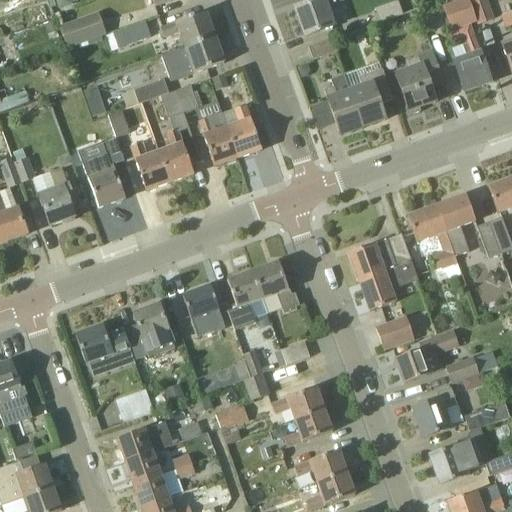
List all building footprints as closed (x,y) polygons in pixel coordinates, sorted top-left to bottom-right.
[(69,0),(54,0),(58,9),(59,11),(72,6),(71,4),(69,0)] [(304,39),(334,28),(328,8),(346,2),(344,0),(321,0),(294,10),(304,39)] [(477,28),(478,27),(469,4),(466,0),(442,10),(456,46),(448,49),(463,93),(490,84),(483,65),(468,28),(476,25),(477,28)] [(479,0),(469,4),(478,27),(492,22),(488,12),(495,9),(492,0),(479,0)] [(379,25),(402,17),(397,3),(374,11),(379,25)] [(184,50),(215,39),(206,13),(160,30),(163,40),(178,35),(184,50)] [(511,41),(501,46),(511,76),(511,13),(499,18),(504,30),(511,27),(511,41)] [(66,50),(105,36),(97,14),(58,29),(66,50)] [(59,39),(54,23),(45,26),(50,42),(59,39)] [(144,23),(120,32),(112,35),(118,51),(150,40),(144,23)] [(170,84),(224,65),(215,39),(184,50),(188,62),(165,70),(170,84)] [(313,62),(337,54),(333,40),(308,49),(313,62)] [(441,79),(432,53),(406,62),(410,72),(395,77),(409,117),(420,113),(419,109),(435,104),(428,84),(441,79)] [(310,73),(308,66),(297,70),(301,80),(307,78),(310,73)] [(349,93),(362,130),(375,126),(374,125),(385,121),(378,102),(391,97),(382,71),(359,79),(362,88),(349,93)] [(211,81),(216,93),(228,88),(224,77),(211,81)] [(362,130),(349,93),(343,77),(330,82),(333,88),(323,92),(339,137),(350,134),(362,130)] [(138,106),(157,100),(160,99),(168,95),(163,82),(133,93),(138,106)] [(175,93),(183,116),(198,111),(190,88),(175,93)] [(0,114),(28,104),(24,94),(0,102),(0,114)] [(160,99),(166,116),(168,120),(169,120),(182,115),(175,94),(172,95),(172,94),(168,95),(160,99)] [(101,102),(88,106),(92,120),(106,115),(105,114),(101,102)] [(237,160),(259,152),(243,108),(233,111),(238,125),(226,129),(237,160)] [(112,131),(116,140),(129,136),(121,113),(107,118),(112,131)] [(237,160),(226,129),(221,116),(197,125),(212,169),(237,160)] [(124,163),(116,140),(112,131),(103,135),(106,144),(102,146),(108,163),(89,170),(76,136),(66,139),(82,184),(88,182),(98,210),(125,200),(113,167),(124,163)] [(193,176),(177,132),(174,134),(165,137),(169,149),(158,153),(169,184),(193,176)] [(169,184),(158,153),(147,157),(143,144),(130,149),(146,193),(169,184)] [(21,186),(14,166),(11,161),(0,164),(0,170),(8,191),(21,186)] [(27,161),(14,166),(21,186),(33,182),(35,181),(34,181),(27,161)] [(62,171),(50,175),(55,190),(38,196),(49,228),(74,219),(68,203),(73,201),(62,171)] [(511,180),(488,189),(498,216),(511,212),(511,215),(511,180)] [(460,230),(475,225),(465,197),(437,208),(455,259),(468,254),(460,230)] [(0,245),(26,236),(17,210),(4,214),(0,202),(0,245)] [(457,267),(454,259),(455,259),(437,208),(407,218),(417,246),(436,239),(439,247),(437,248),(440,255),(428,259),(433,275),(457,267)] [(488,225),(500,256),(511,251),(511,250),(501,220),(488,225)] [(488,261),(500,256),(488,225),(476,229),(488,261)] [(412,265),(408,255),(401,236),(385,242),(374,246),(348,255),(358,284),(412,265)] [(289,291),(287,291),(277,264),(252,273),(262,302),(276,297),(283,316),(296,311),(295,309),(299,308),(294,295),(291,297),(289,291)] [(369,313),(395,304),(389,285),(397,282),(398,285),(417,279),(412,265),(358,284),(369,313)] [(227,314),(234,333),(253,326),(252,322),(267,316),(262,302),(252,273),(226,282),(237,310),(227,314)] [(225,329),(217,307),(210,288),(182,298),(191,324),(207,318),(213,334),(225,329)] [(175,350),(166,325),(159,306),(133,316),(136,327),(123,332),(130,351),(134,364),(147,359),(146,357),(147,357),(148,360),(175,350)] [(383,353),(415,341),(407,319),(375,330),(383,353)] [(123,332),(105,338),(102,327),(75,337),(86,366),(114,356),(116,361),(112,363),(114,368),(117,367),(121,377),(131,373),(130,369),(135,367),(134,364),(130,351),(123,332)] [(444,372),(438,356),(458,349),(452,333),(418,345),(420,352),(395,361),(404,386),(444,372)] [(286,367),(309,359),(304,344),(281,352),(286,367)] [(286,367),(281,352),(273,354),(278,370),(286,367)] [(262,375),(255,354),(243,358),(251,379),(262,375)] [(491,371),(485,356),(473,361),(478,376),(491,371)] [(27,359),(17,363),(22,376),(32,373),(27,359)] [(450,385),(478,376),(473,361),(444,369),(450,385)] [(0,367),(0,417),(4,429),(31,420),(23,398),(27,397),(24,389),(21,390),(11,363),(0,367)] [(232,368),(237,384),(249,380),(244,364),(232,368)] [(245,383),(252,402),(267,396),(260,378),(245,383)] [(457,407),(453,397),(450,389),(435,395),(438,402),(413,411),(423,440),(451,430),(451,428),(461,425),(455,408),(457,407)] [(293,423),(324,412),(316,390),(271,406),(274,415),(288,410),(293,423)] [(181,391),(165,396),(170,409),(185,403),(181,391)] [(145,392),(132,397),(140,418),(153,414),(145,392)] [(192,402),(197,416),(212,411),(207,396),(192,402)] [(501,406),(464,419),(469,433),(506,420),(501,406)] [(240,441),(235,429),(247,424),(241,407),(215,417),(221,434),(225,446),(240,441)] [(286,450),(332,434),(324,412),(293,423),(297,435),(283,440),(286,450)] [(152,454),(153,455),(173,447),(164,424),(116,441),(124,464),(152,454)] [(197,425),(178,432),(183,444),(201,437),(197,425)] [(440,487),(467,477),(465,470),(463,470),(462,468),(474,464),(472,457),(474,456),(470,443),(429,457),(440,487)] [(262,462),(272,459),(268,449),(258,452),(262,462)] [(316,486),(346,475),(338,453),(294,469),(297,480),(312,475),(316,486)] [(160,477),(153,455),(152,454),(124,464),(132,487),(160,477)] [(175,472),(191,466),(188,456),(172,462),(175,472)] [(511,456),(485,465),(490,478),(511,469),(511,456)] [(12,465),(0,469),(0,506),(1,508),(53,490),(44,466),(22,474),(16,476),(12,465)] [(191,466),(175,472),(179,482),(195,476),(191,466)] [(309,511),(311,511),(354,497),(346,475),(316,486),(320,498),(306,503),(309,511)] [(140,510),(169,500),(160,477),(132,487),(140,510)] [(60,511),(53,490),(1,508),(2,511),(60,511)] [(189,511),(189,509),(202,505),(198,490),(169,500),(140,510),(140,511),(189,511)] [(448,511),(504,511),(500,499),(481,506),(477,493),(446,504),(448,511)]
